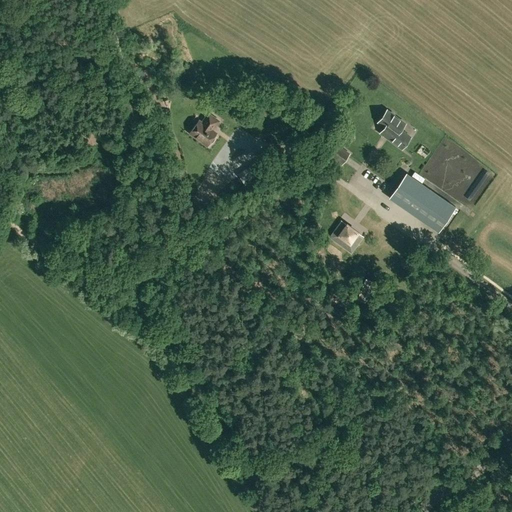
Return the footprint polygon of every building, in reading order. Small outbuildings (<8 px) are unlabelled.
[(378,122),(385,126),(380,132),(402,148),(410,137),(400,129),(404,123),(387,110),(378,122)] [(300,112),(293,113),(294,129),(301,128),(300,112)] [(199,121),(189,133),(207,146),(209,143),(211,143),(213,141),(215,139),(215,137),(215,135),(216,133),(212,130),(214,127),(219,121),(208,114),(201,123),(199,121)] [(329,154),(342,164),(349,154),(336,145),(329,154)] [(265,170),(271,167),(264,157),(259,160),(265,170)] [(456,207),(407,173),(390,198),(439,232),(456,207)] [(351,252),(355,246),(350,243),(357,232),(341,220),(330,236),(351,252)] [(393,248),(397,242),(388,234),(383,240),(393,248)] [(369,300),(373,289),(376,282),(365,278),(361,290),(358,296),(369,300)]
